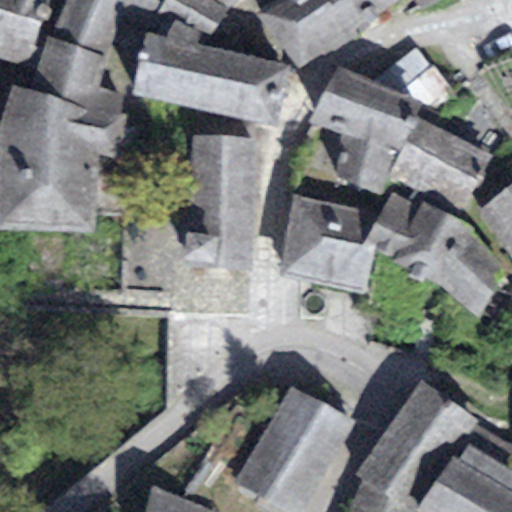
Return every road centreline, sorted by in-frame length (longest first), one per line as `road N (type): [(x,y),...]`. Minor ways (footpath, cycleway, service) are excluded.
road 1 (unclassified): [(511,15),(420,28),(360,47),(320,73),(294,122),(279,199),(270,292),(284,344)]
road 2 (unclassified): [(284,344),(245,360),(64,511)]
road 3 (unclassified): [(284,344),(313,348),(375,396),(371,428),(316,511)]
